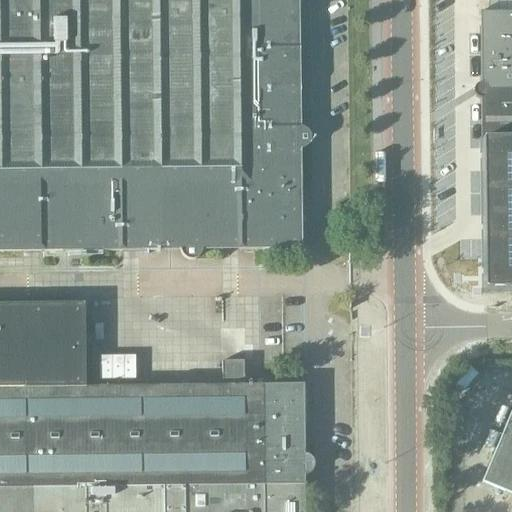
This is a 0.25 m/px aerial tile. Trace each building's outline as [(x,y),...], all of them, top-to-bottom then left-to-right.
[(0,0),(0,252),(181,251),(182,255),(183,258),(187,260),(194,260),(197,260),(200,258),(202,254),(202,251),(302,250),(301,150),(304,150),(307,148),(309,145),(310,137),(309,135),(307,132),(303,130),(301,130),(299,0),(0,0)] [(511,12),(480,12),(480,15),(480,31),(480,85),(478,85),(475,87),(475,89),(475,97),(475,98),(478,99),(480,100),(481,166),(482,222),(483,292),(511,291),(511,12)] [(0,511),(306,511),(305,475),(309,474),(312,473),(314,469),(314,462),(314,459),(312,456),(308,454),(306,454),(304,384),(244,385),(244,361),(222,362),(222,385),(85,387),(84,304),(0,305),(0,511)] [(99,357),(99,381),(136,381),(135,357),(99,357)] [(511,511),(511,415),(483,484),(511,495),(511,511)]
